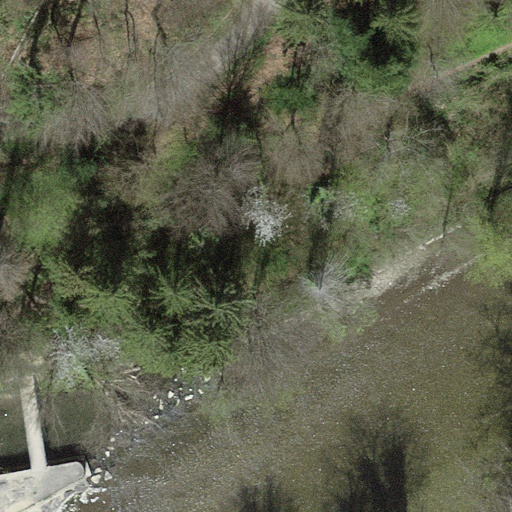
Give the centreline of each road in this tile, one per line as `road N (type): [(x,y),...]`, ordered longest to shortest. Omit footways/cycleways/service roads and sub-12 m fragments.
road 1 (track): [(0,215),(124,209),(235,177),(511,41)]
road 2 (track): [(265,0),(201,70),(148,105),(92,123),(0,127)]
